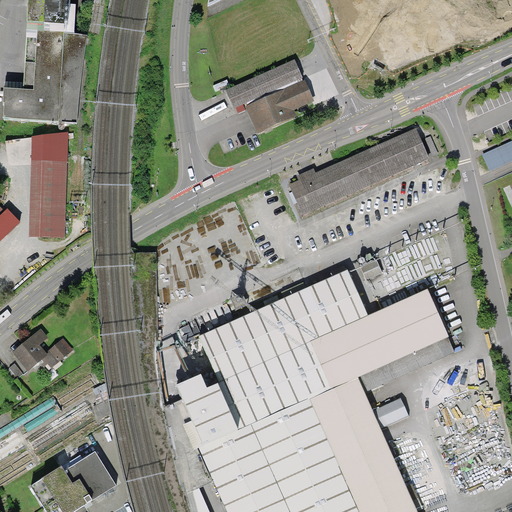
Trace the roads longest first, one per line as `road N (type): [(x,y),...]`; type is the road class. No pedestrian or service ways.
road 1 (unknown): [(439,200),(466,343),(407,375),(400,394),(450,511)]
road 2 (unknown): [(439,200),(164,320)]
road 3 (residential): [(435,89),(471,186),(511,363)]
road 4 (secondary): [(201,193),(110,245),(0,325)]
road 5 (unclassified): [(201,193),(181,96),(184,0)]
road 6 (secondary): [(363,123),(201,193)]
road 7 (residential): [(301,0),(363,123)]
